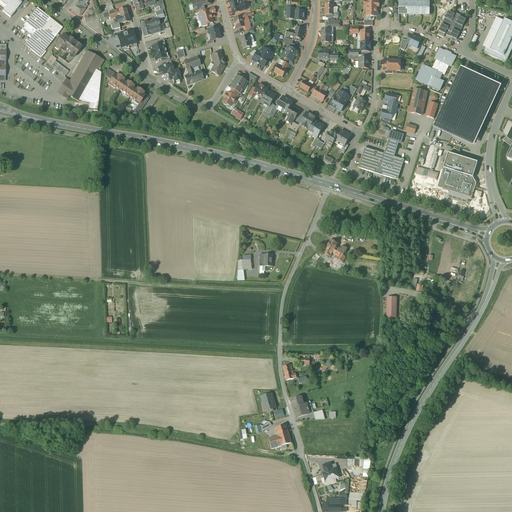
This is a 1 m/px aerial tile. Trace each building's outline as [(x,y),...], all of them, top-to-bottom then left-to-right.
[(0,0),(0,9),(1,11),(3,12),(10,2),(7,0),(0,0)] [(3,12),(2,12),(10,18),(22,3),(17,0),(11,0),(10,2),(3,12)] [(81,0),(75,0),(75,1),(70,8),(80,16),(84,10),(80,7),(84,2),(81,0)] [(141,3),(134,5),(136,12),(143,9),(156,5),(154,0),(151,0),(146,2),(141,3)] [(237,0),(229,0),(233,14),(246,10),(246,9),(247,8),(246,4),(245,4),(244,3),(239,5),(237,0)] [(377,0),(367,0),(367,2),(365,2),(364,7),(367,7),(367,16),(368,16),(368,20),(373,21),(374,21),(374,17),(377,17),(377,16),(378,16),(378,13),(377,13),(377,7),(379,7),(379,3),(377,3),(377,0)] [(202,2),(197,3),(197,2),(191,3),(193,10),(195,10),(204,7),(203,6),(202,2)] [(415,2),(400,2),(400,13),(414,14),(415,2)] [(429,2),(415,2),(414,14),(429,14),(429,9),(430,9),(430,7),(429,7),(429,2)] [(330,5),(325,5),(325,15),(326,15),(326,18),(332,18),(339,18),(339,13),(333,13),(333,5),(330,5)] [(118,10),(109,13),(110,17),(104,19),(105,22),(106,22),(113,20),(128,15),(126,8),(118,11),(118,10)] [(61,28),(37,9),(23,26),(30,31),(35,35),(33,38),(26,46),(39,56),(61,28)] [(305,10),(296,10),(295,21),(300,22),(300,23),(302,23),(302,22),(304,22),(305,10)] [(206,13),(199,15),(198,15),(198,16),(199,20),(200,20),(201,20),(202,24),(206,22),(207,25),(212,23),(210,15),(209,12),(206,13)] [(454,15),(448,12),(439,31),(457,40),(466,20),(458,16),(459,15),(455,13),(454,15)] [(128,15),(113,20),(114,23),(114,24),(114,26),(119,24),(122,23),(122,24),(130,22),(128,15)] [(247,16),(243,18),(242,17),(235,19),(237,29),(243,27),(245,27),(245,26),(250,25),(249,23),(250,23),(249,20),(248,20),(247,16)] [(511,22),(504,19),(490,50),(486,48),(484,53),(506,63),(511,49),(511,22)] [(151,21),(147,22),(142,24),(142,27),(141,28),(142,31),(158,26),(160,26),(158,20),(151,22),(151,21)] [(158,26),(142,31),(144,38),(152,36),(151,35),(160,33),(158,26)] [(170,28),(164,30),(166,38),(172,37),(170,28)] [(218,28),(207,31),(210,41),(210,42),(213,41),(221,39),(218,28)] [(303,30),(296,28),(295,33),(294,37),(293,40),(300,42),(303,30)] [(330,31),(322,31),(322,43),(330,43),(330,37),(330,31)] [(369,31),(362,31),(361,42),(369,42),(369,31)] [(136,44),(132,32),(127,33),(126,33),(123,34),(117,36),(121,48),(136,44)] [(64,35),(55,46),(60,50),(61,49),(69,39),(64,35)] [(249,36),(240,38),(242,44),(243,49),(252,47),(252,48),(258,47),(256,42),(251,44),(249,36)] [(421,40),(411,36),(408,41),(407,44),(408,44),(414,47),(417,49),(419,44),(421,40)] [(82,47),(70,38),(69,39),(61,49),(73,58),(82,47)] [(361,42),(361,52),(370,52),(371,42),(369,42),(361,42)] [(156,46),(152,47),(153,50),(151,51),(152,54),(164,51),(162,44),(156,46)] [(292,49),(288,47),(283,57),(292,62),(298,52),(292,49)] [(273,54),(263,48),(262,49),(260,52),(261,53),(260,54),(257,52),(253,60),(264,67),(269,59),(270,59),(273,54)] [(456,57),(440,49),(435,59),(437,59),(432,70),(437,72),(445,76),(449,65),(452,67),(456,57)] [(87,51),(70,82),(66,80),(62,87),(66,89),(65,91),(63,93),(69,97),(80,103),(81,102),(98,71),(104,61),(87,51)] [(164,51),(152,54),(153,58),(155,58),(156,61),(160,59),(166,58),(166,57),(164,51)] [(183,51),(176,52),(178,59),(185,57),(183,51)] [(329,52),(319,51),(319,60),(329,61),(329,60),(329,54),(329,52)] [(52,56),(46,63),(51,67),(55,61),(57,60),(52,56)] [(198,58),(184,63),(187,71),(193,69),(201,66),(198,58)] [(369,59),(360,58),(360,59),(360,68),(363,68),(363,69),(369,69),(369,59)] [(222,59),(215,61),(215,62),(214,63),(215,65),(211,72),(219,76),(225,67),(222,59)] [(55,61),(51,67),(64,77),(69,72),(55,61)] [(282,67),(278,65),(274,73),(283,78),(287,70),(285,70),(288,64),(285,62),(282,67)] [(168,73),(174,71),(172,64),(168,65),(158,68),(159,72),(162,72),(163,74),(168,73)] [(432,70),(423,66),(417,80),(431,86),(440,90),(443,83),(434,79),(437,72),(432,70)] [(460,70),(455,67),(452,74),(457,76),(460,70)] [(116,75),(107,69),(106,71),(105,77),(111,81),(115,76),(116,75)] [(194,74),(193,69),(188,70),(189,76),(185,77),(188,85),(203,80),(200,72),(194,74)] [(178,70),(174,71),(168,73),(170,80),(172,79),(174,79),(175,82),(181,80),(178,70)] [(98,71),(81,102),(82,103),(89,104),(89,109),(97,111),(98,105),(101,73),(98,71)] [(124,80),(118,75),(116,77),(115,76),(111,81),(109,84),(116,88),(115,88),(119,91),(125,83),(123,82),(124,80)] [(248,76),(245,75),(243,78),(244,78),(250,82),(250,83),(250,84),(252,79),(253,79),(248,76)] [(248,83),(237,76),(237,77),(235,81),(235,80),(233,84),(231,88),(230,88),(232,89),(240,94),(241,95),(241,94),(244,89),(243,88),(246,82),(248,83)] [(478,81),(472,78),(456,112),(462,115),(453,134),(472,142),(497,88),(478,80),(478,81)] [(312,86),(304,81),(300,88),(308,93),(312,86)] [(127,82),(126,84),(125,83),(119,91),(123,94),(123,93),(129,97),(129,98),(135,90),(133,88),(134,86),(127,82)] [(268,89),(259,84),(256,90),(254,93),(255,93),(259,96),(259,97),(262,99),(267,91),(268,89)] [(322,84),(319,89),(317,88),(312,95),(323,102),(327,94),(323,92),(326,86),(322,84)] [(361,84),(356,93),(360,95),(363,89),(368,92),(370,89),(361,84)] [(66,89),(62,87),(61,89),(58,94),(68,100),(69,97),(63,93),(65,91),(66,89)] [(144,93),(137,89),(136,91),(135,90),(129,98),(133,100),(140,104),(145,96),(143,95),(144,93)] [(240,94),(232,89),(230,94),(237,98),(236,98),(237,99),(240,94)] [(427,92),(415,89),(409,113),(422,116),(427,92)] [(276,96),(267,91),(262,99),(261,102),(261,103),(261,102),(265,104),(265,103),(269,105),(268,107),(269,107),(271,104),(276,96)] [(230,94),(228,93),(227,95),(225,98),(225,99),(223,102),(224,103),(224,104),(225,105),(226,105),(227,105),(228,105),(231,107),(236,98),(237,98),(230,94)] [(350,93),(348,96),(346,95),(344,99),(346,100),(350,102),(354,95),(350,93)] [(397,96),(387,93),(385,101),(389,102),(388,107),(397,109),(398,104),(395,103),(397,96)] [(140,104),(136,109),(141,112),(149,99),(145,96),(140,104)] [(283,97),(277,108),(286,113),(291,106),(293,102),(283,97)] [(366,102),(358,98),(353,108),(362,112),(364,108),(363,108),(366,102)] [(340,101),(335,99),(331,106),(340,111),(344,104),(344,103),(345,102),(341,100),(340,101)] [(438,105),(430,103),(426,117),(434,119),(438,105)] [(269,107),(268,107),(264,113),(269,116),(274,108),(275,106),(271,104),(269,107)] [(300,111),(291,106),(286,113),(286,115),(289,117),(287,122),(292,125),(293,123),(300,111)] [(397,109),(388,107),(387,111),(383,110),(381,118),(391,120),(393,113),(396,114),(397,109)] [(278,110),(274,108),(269,116),(273,118),(278,110)] [(235,109),(232,116),(242,120),(245,113),(235,109)] [(316,118),(307,113),(299,126),(301,122),(306,125),(305,128),(309,130),(314,121),(316,118)] [(324,126),(314,121),(309,130),(314,133),(313,136),(317,138),(324,126)] [(416,127),(408,125),(408,124),(406,132),(414,134),(417,127),(416,127)] [(342,131),(341,130),(339,135),(334,143),(338,145),(339,143),(345,146),(345,147),(345,146),(346,145),(351,136),(348,134),(347,134),(342,131)] [(339,135),(332,131),(330,134),(328,134),(326,137),(328,138),(326,141),(333,145),(334,143),(339,135)] [(389,140),(384,154),(378,175),(382,176),(398,181),(404,160),(403,160),(394,157),(399,143),(389,140)] [(324,144),(319,141),(316,146),(321,149),(324,144)] [(426,146),(413,187),(426,191),(439,150),(426,146)] [(384,154),(366,148),(365,148),(358,168),(374,173),(378,175),(384,154)] [(478,163),(448,153),(444,168),(438,187),(452,192),(451,196),(456,197),(457,193),(467,196),(473,193),(475,186),(476,184),(473,178),(478,163)] [(356,224),(341,222),(340,230),(346,232),(355,233),(355,229),(356,224)] [(338,244),(331,240),(327,247),(337,252),(339,250),(336,248),(337,246),(338,244)] [(337,252),(327,247),(324,253),(327,255),(326,256),(328,257),(329,256),(330,257),(333,253),(336,255),(335,255),(339,257),(340,254),(337,252)] [(342,249),(341,250),(339,249),(339,250),(337,252),(340,254),(343,256),(347,249),(343,247),(342,249)] [(343,256),(340,254),(339,257),(337,259),(343,263),(346,258),(343,256)] [(273,255),(262,255),(261,267),(272,267),(273,255)] [(251,260),(242,261),(244,274),(253,274),(251,260)] [(397,298),(387,298),(387,318),(396,318),(397,298)] [(290,365),(283,367),(287,381),(297,378),(296,374),(294,374),(293,370),(291,371),(290,365)] [(272,394),(261,397),(265,411),(276,408),(272,394)] [(304,405),(295,408),(298,418),(310,414),(309,412),(313,411),(311,403),(304,405)] [(262,428),(264,430),(272,425),(270,422),(262,428)] [(286,425),(276,428),(278,436),(264,440),(268,450),(292,443),(286,425)] [(348,459),(347,466),(364,467),(363,475),(361,475),(360,480),(358,480),(358,483),(368,484),(371,458),(355,457),(355,459),(348,459)] [(331,463),(323,466),(326,475),(324,475),(326,482),(336,479),(339,477),(337,468),(333,469),(331,463)] [(364,501),(364,493),(350,493),(350,510),(358,510),(358,501),(364,501)] [(339,504),(328,504),(328,511),(342,511),(342,499),(339,499),(339,504)]
